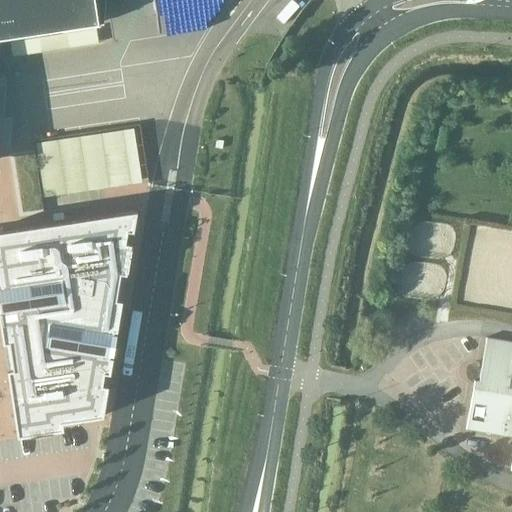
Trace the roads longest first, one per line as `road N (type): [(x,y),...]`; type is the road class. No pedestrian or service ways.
road 1 (tertiary): [(252,511),(332,81),(372,21),(428,0)]
road 2 (unknown): [(360,352),(421,321),(511,314)]
road 3 (unknown): [(177,172),(51,164)]
